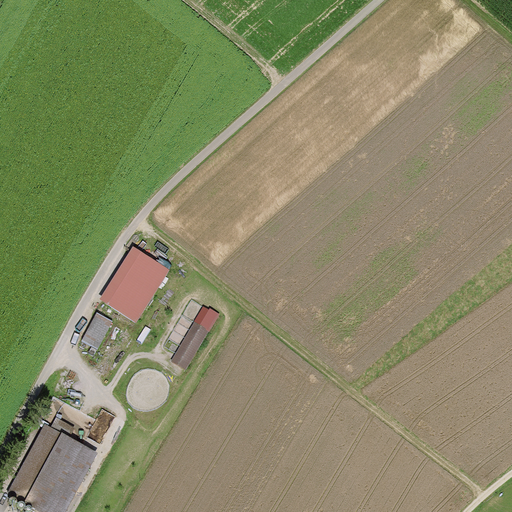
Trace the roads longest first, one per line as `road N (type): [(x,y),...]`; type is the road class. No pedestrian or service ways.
road 1 (unclassified): [(370,0),(137,221),(0,455)]
road 2 (track): [(473,496),(137,221)]
road 3 (track): [(62,341),(84,358),(121,412),(67,511)]
road 4 (track): [(278,82),(186,0)]
